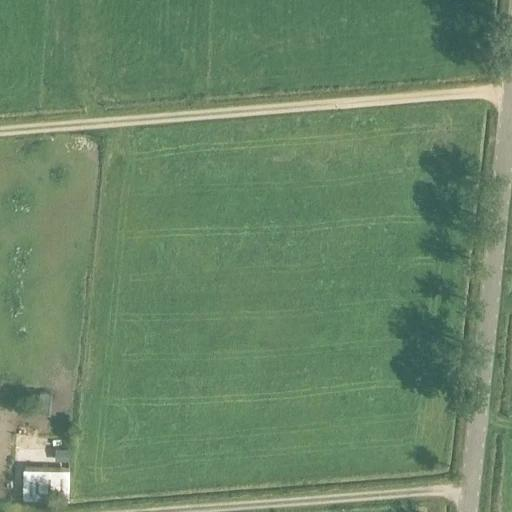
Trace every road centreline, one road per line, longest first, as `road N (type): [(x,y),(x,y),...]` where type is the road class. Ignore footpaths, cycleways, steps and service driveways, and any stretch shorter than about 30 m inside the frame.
road 1 (track): [(0,130),(510,90)]
road 2 (unclassified): [(467,511),(511,77)]
road 3 (track): [(169,511),(469,489)]
